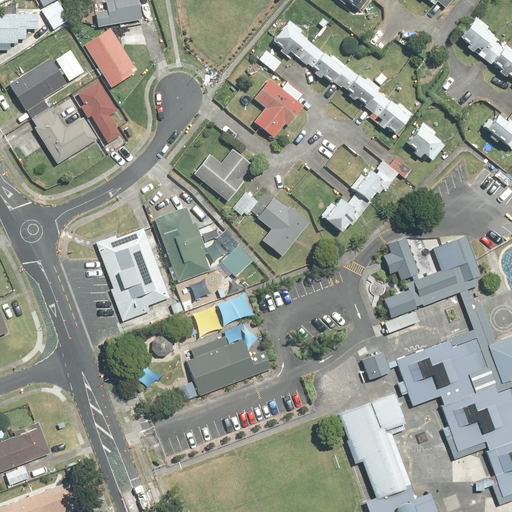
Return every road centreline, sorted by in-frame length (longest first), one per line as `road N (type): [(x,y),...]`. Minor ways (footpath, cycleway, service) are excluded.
road 1 (residential): [(180,98),(164,136),(120,184),(24,235)]
road 2 (residential): [(83,372),(147,511)]
road 3 (residential): [(122,511),(96,443),(83,372)]
road 4 (residential): [(24,235),(77,358)]
